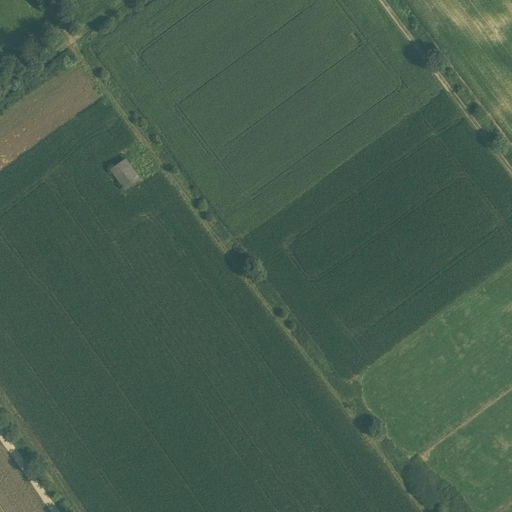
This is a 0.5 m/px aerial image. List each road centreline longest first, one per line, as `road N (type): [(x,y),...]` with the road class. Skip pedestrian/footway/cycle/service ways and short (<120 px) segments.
road 1 (track): [(72,41),(426,511)]
road 2 (track): [(379,0),(511,171)]
